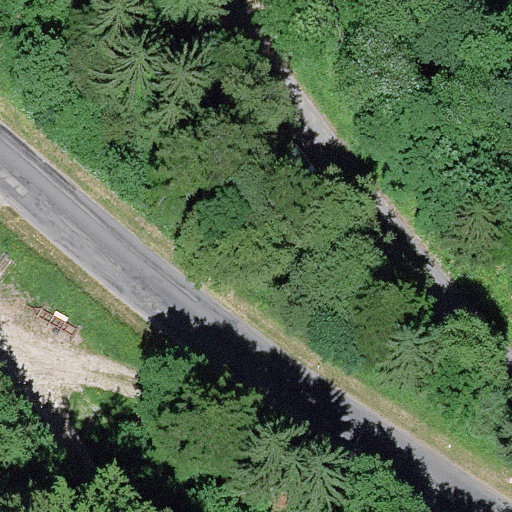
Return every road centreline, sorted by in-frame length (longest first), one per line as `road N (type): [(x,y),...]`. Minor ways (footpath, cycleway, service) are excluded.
road 1 (tertiary): [(0,160),(277,384),(474,511)]
road 2 (residential): [(511,380),(357,205),(217,0)]
